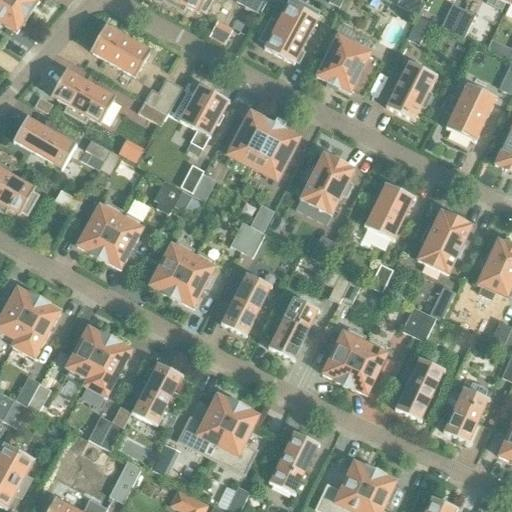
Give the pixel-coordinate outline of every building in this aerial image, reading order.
[(30,16),(4,0),(0,0),(0,25),(16,36),(24,24),(25,24),(30,16)] [(4,0),(30,16),(36,7),(35,6),(39,0),(4,0)] [(165,0),(163,4),(183,15),(186,9),(198,16),(199,13),(205,16),(213,0),(165,0)] [(265,6),(254,0),(238,0),(236,4),(259,17),(265,6)] [(330,0),(328,5),(338,10),(343,0),(330,0)] [(385,0),(384,2),(395,8),(399,0),(385,0)] [(505,5),(508,6),(510,0),(488,0),(485,6),(501,14),(505,5)] [(259,43),(267,47),(264,52),(294,68),(318,21),(316,20),(319,14),(294,1),(291,7),(288,5),(278,26),(270,21),(259,43)] [(440,31),(451,37),(463,13),(452,7),(440,31)] [(463,13),(451,37),(463,42),(474,19),(463,13)] [(406,42),(418,48),(430,25),(418,20),(406,42)] [(217,25),(209,40),(224,48),(232,33),(217,25)] [(106,31),(92,56),(134,81),(149,55),(106,31)] [(349,97),(351,94),(362,100),(380,65),(369,59),(371,56),(337,39),(316,79),(349,97)] [(399,84),(398,84),(399,85),(396,92),(394,92),(395,93),(387,110),(385,109),(385,111),(414,125),(414,124),(413,124),(421,109),(424,111),(431,97),(428,95),(435,80),(436,81),(437,80),(407,65),(407,66),(408,67),(399,84)] [(87,121),(99,127),(113,102),(70,77),(56,103),(68,109),(65,115),(84,126),(87,121)] [(499,92),(510,97),(511,92),(511,82),(505,79),(499,92)] [(151,92),(143,105),(166,118),(182,91),(166,82),(157,96),(151,92)] [(445,132),(474,146),(496,101),(466,87),(445,132)] [(190,99),(183,111),(186,113),(180,124),(180,123),(179,124),(197,134),(190,146),(202,152),(208,141),(209,141),(210,140),(209,139),(227,106),(228,106),(229,105),(198,89),(198,90),(199,90),(193,101),(190,99)] [(166,118),(143,105),(137,116),(160,129),(166,118)] [(227,158),(252,171),(272,132),(265,128),(266,125),(250,116),(227,158)] [(14,146),(15,145),(61,172),(60,173),(62,174),(64,170),(64,169),(74,152),(76,149),(75,148),(74,149),(28,123),(28,121),(27,121),(13,145),(14,146)] [(511,129),(494,168),(511,176),(511,129)] [(272,132),(252,171),(276,184),(298,141),(282,133),(280,136),(272,132)] [(84,154),(104,165),(110,154),(90,143),(84,154)] [(110,154),(104,165),(99,173),(109,179),(120,160),(110,154)] [(306,183),(309,184),(300,203),(331,219),(354,173),(323,158),(316,172),(312,170),(306,183)] [(202,174),(191,168),(179,190),(190,196),(202,174)] [(0,214),(4,217),(7,211),(19,218),(21,215),(26,218),(38,198),(32,195),(34,192),(0,173),(0,214)] [(203,178),(191,199),(204,205),(215,184),(203,178)] [(173,210),(182,194),(164,184),(153,204),(158,206),(155,212),(168,218),(173,210)] [(363,230),(393,244),(394,243),(393,242),(412,202),(414,203),(414,201),(384,186),(384,188),(385,189),(365,229),(364,228),(363,230)] [(61,194),(54,205),(75,217),(81,206),(61,194)] [(192,200),(182,194),(173,210),(183,215),(192,200)] [(89,257),(98,262),(121,220),(118,219),(120,214),(105,206),(103,210),(99,208),(76,249),(89,256),(89,257)] [(261,208),(250,230),(262,236),(273,215),(261,208)] [(427,231),(421,244),(425,246),(417,264),(448,278),(471,230),(440,215),(432,233),(427,231)] [(121,220),(98,262),(107,267),(107,266),(120,273),(142,232),(138,230),(141,225),(126,217),(123,222),(121,220)] [(230,250),(241,255),(253,232),(242,226),(230,250)] [(253,232),(241,255),(252,261),(264,238),(253,232)] [(321,239),(310,261),(321,267),(332,245),(321,239)] [(511,247),(505,244),(504,246),(497,243),(490,259),(486,257),(480,270),(484,272),(476,288),(481,290),(478,297),(491,303),(494,296),(506,302),(511,290),(511,247)] [(161,297),(170,301),(193,259),(190,258),(192,253),(177,245),(175,250),(171,247),(149,289),(161,296),(161,297)] [(193,259),(170,301),(179,306),(180,305),(193,312),(215,271),(211,269),(213,264),(198,256),(196,261),(193,259)] [(380,268),(369,291),(381,297),(392,274),(380,268)] [(330,297),(340,303),(351,281),(330,270),(325,281),(335,287),(330,297)] [(221,326),(220,328),(246,341),(246,339),(245,338),(269,291),(270,292),(271,290),(246,277),(245,279),(246,279),(222,327),(221,326)] [(351,281),(340,303),(341,303),(342,301),(351,306),(361,286),(351,281)] [(442,290),(429,318),(435,321),(441,325),(455,296),(442,290)] [(11,350),(12,350),(39,303),(30,297),(29,298),(17,291),(0,320),(0,341),(12,349),(11,350)] [(319,314),(293,301),(293,302),(294,303),(270,350),(268,350),(268,351),(293,364),(294,363),(293,362),(317,315),(318,315),(319,314)] [(39,303),(12,350),(34,363),(60,315),(47,308),(48,308),(39,303)] [(401,335),(412,340),(424,316),(412,311),(401,335)] [(424,316),(412,340),(424,345),(435,321),(429,318),(424,316)] [(489,346),(501,352),(511,330),(499,324),(489,346)] [(83,389),(84,390),(110,341),(101,337),(100,337),(88,330),(65,372),(69,374),(67,379),(84,388),(83,389)] [(334,384),(344,389),(365,346),(362,344),(364,340),(349,332),(346,337),(342,335),(322,377),(335,383),(334,384)] [(110,341),(84,390),(106,402),(131,354),(119,347),(119,346),(110,341)] [(365,346),(344,389),(353,393),(366,399),(387,357),(383,355),(385,350),(370,342),(367,347),(365,346)] [(511,386),(511,357),(501,381),(511,386)] [(419,364),(396,412),(395,412),(394,413),(420,425),(421,424),(420,423),(442,375),(443,376),(444,374),(418,362),(417,364),(419,364)] [(133,416),(132,415),(131,417),(156,430),(157,429),(156,428),(181,381),(182,381),(183,380),(157,367),(156,368),(157,369),(133,416)] [(15,404),(26,410),(39,387),(28,380),(15,404)] [(39,387),(26,410),(38,416),(50,393),(39,387)] [(443,434),(442,435),(469,447),(469,446),(468,445),(487,404),(488,405),(489,403),(462,391),(462,393),(463,393),(444,434),(443,434)] [(13,403),(0,396),(0,423),(2,424),(13,403)] [(177,445),(211,462),(237,408),(216,398),(202,427),(190,421),(177,445)] [(13,403),(2,424),(16,432),(27,411),(13,403)] [(237,408),(211,462),(244,478),(256,454),(244,448),(258,419),(237,408)] [(87,443),(99,449),(111,426),(100,420),(87,443)] [(111,426),(99,449),(110,455),(122,432),(111,426)] [(511,426),(498,459),(511,465),(510,466),(511,466),(511,426)] [(268,486),(294,499),(295,497),(294,497),(317,449),(318,450),(319,448),(293,435),(292,437),(293,438),(270,485),(269,485),(268,486)] [(71,436),(64,449),(89,462),(96,449),(71,436)] [(30,482),(24,479),(33,464),(4,448),(0,455),(0,509),(4,511),(6,511),(14,497),(20,500),(30,482)] [(160,457),(173,463),(178,455),(165,448),(160,457)] [(108,499),(123,507),(141,471),(127,464),(108,499)] [(316,511),(357,511),(375,475),(353,465),(339,495),(327,489),(316,511)] [(375,475),(357,511),(383,511),(396,485),(375,475)] [(237,490),(226,511),(240,511),(249,496),(237,490)] [(205,511),(207,509),(177,494),(170,509),(175,511),(205,511)] [(456,511),(457,511),(431,500),(430,502),(431,502),(426,511),(456,511)] [(72,511),(56,503),(50,511),(106,511),(89,503),(83,511),(72,511)]
